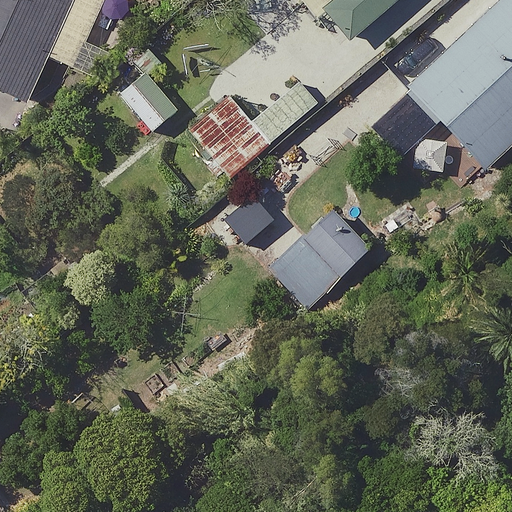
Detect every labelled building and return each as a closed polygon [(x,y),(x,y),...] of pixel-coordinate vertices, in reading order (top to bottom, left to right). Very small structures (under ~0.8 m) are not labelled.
[(75,0),(0,0),(0,92),(31,105),(75,0)] [(334,0),(324,9),(353,44),(406,0),(334,0)] [(511,148),(511,0),(505,0),(410,92),(488,172),(511,148)] [(178,114),(148,73),(120,93),(151,135),(178,114)] [(192,130),(233,179),(273,146),(231,97),(192,130)] [(373,253),(335,212),(272,269),(310,310),(373,253)] [(509,511),(511,511),(511,509),(494,476),(443,503),(447,511),(509,511)]
